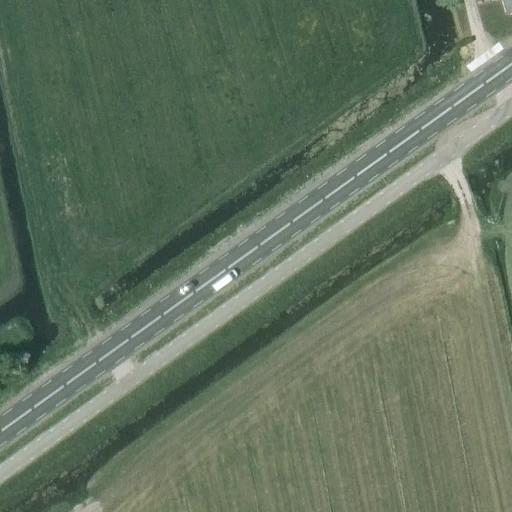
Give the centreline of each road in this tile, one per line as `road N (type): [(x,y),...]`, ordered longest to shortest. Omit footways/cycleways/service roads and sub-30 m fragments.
road 1 (primary): [(0,432),(511,64)]
road 2 (unclassified): [(0,474),(511,106)]
